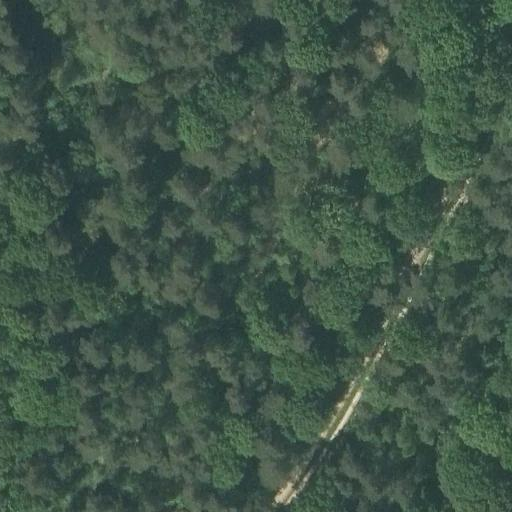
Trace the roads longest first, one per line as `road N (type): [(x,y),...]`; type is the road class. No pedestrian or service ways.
road 1 (track): [(260,511),(511,47)]
road 2 (track): [(0,154),(48,109),(56,67),(31,0)]
